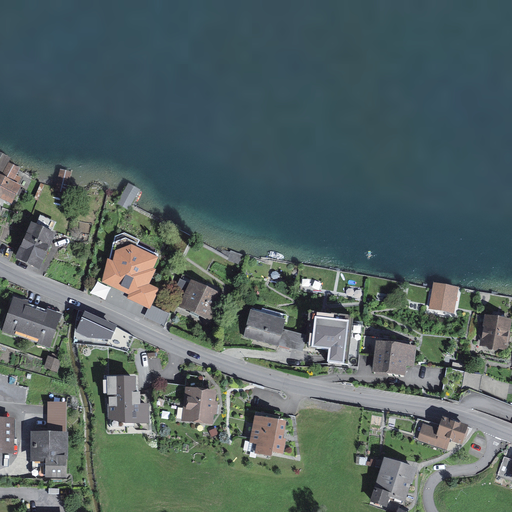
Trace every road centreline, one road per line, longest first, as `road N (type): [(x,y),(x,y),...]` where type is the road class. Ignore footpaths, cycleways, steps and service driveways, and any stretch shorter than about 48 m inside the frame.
road 1 (unclassified): [(497,429),(228,367),(0,267)]
road 2 (residential): [(432,511),(431,480),(483,461),(497,429)]
